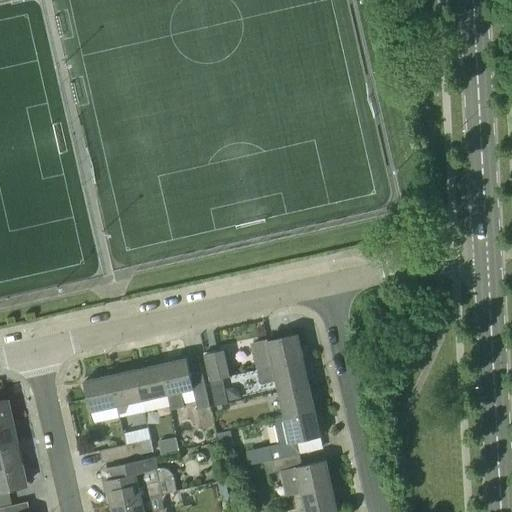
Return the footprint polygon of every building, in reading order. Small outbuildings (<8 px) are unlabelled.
[(257,364),(259,370),(304,360),(298,334),(253,344),(258,364),(257,364)] [(227,350),(206,355),(205,355),(211,381),(223,378),(233,376),(227,350)] [(161,365),(168,395),(171,410),(185,407),(182,392),(194,389),(199,410),(210,407),(204,380),(193,382),(187,359),(161,365)] [(304,360),(259,370),(262,384),(277,381),(280,392),(310,385),(304,360)] [(168,395),(161,365),(136,370),(143,400),(168,395)] [(111,376),(117,406),(143,400),(136,370),(111,376)] [(117,406),(111,376),(84,382),(91,412),(117,406)] [(214,393),(225,390),(223,378),(211,381),(214,393)] [(285,417),(315,411),(310,385),(280,392),(285,417)] [(234,389),(228,390),(230,400),(240,398),(239,392),(234,389)] [(225,390),(214,393),(217,406),(228,403),(225,390)] [(0,423),(11,422),(6,399),(0,400),(0,423)] [(315,411),(285,417),(274,420),(280,445),(270,448),(273,460),(301,454),(298,442),(321,437),(315,411)] [(0,446),(15,443),(11,422),(0,423),(0,446)] [(123,433),(126,445),(129,457),(142,454),(138,442),(137,442),(134,431),(123,433)] [(220,443),(229,441),(227,431),(217,433),(220,443)] [(151,439),(138,442),(142,454),(154,451),(151,439)] [(0,468),(20,464),(15,443),(0,446),(0,468)] [(212,462),(220,460),(216,443),(208,445),(212,462)] [(129,457),(126,445),(100,451),(103,463),(129,457)] [(301,454),(273,460),(276,472),(280,471),(286,497),(302,493),(332,486),(327,461),(304,466),(301,454)] [(162,468),(158,469),(155,457),(128,463),(128,464),(107,468),(110,480),(107,480),(112,506),(143,499),(178,491),(174,476),(173,473),(170,471),(168,469),(165,468),(162,468)] [(20,464),(0,468),(0,491),(25,486),(20,464)] [(219,483),(225,511),(233,511),(226,481),(219,483)] [(337,511),(332,486),(302,493),(306,511),(337,511)] [(236,511),(242,511),(248,511),(245,498),(234,501),(236,511)] [(150,511),(145,511),(143,499),(112,506),(113,511),(167,511),(166,509),(150,511)]
